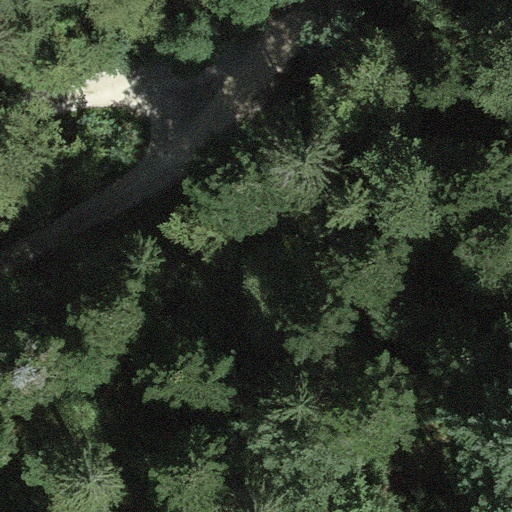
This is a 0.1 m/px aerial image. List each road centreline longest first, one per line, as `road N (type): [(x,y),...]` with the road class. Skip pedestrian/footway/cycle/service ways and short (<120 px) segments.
road 1 (track): [(0,260),(150,169),(252,53),(319,0)]
road 2 (track): [(252,53),(0,116)]
